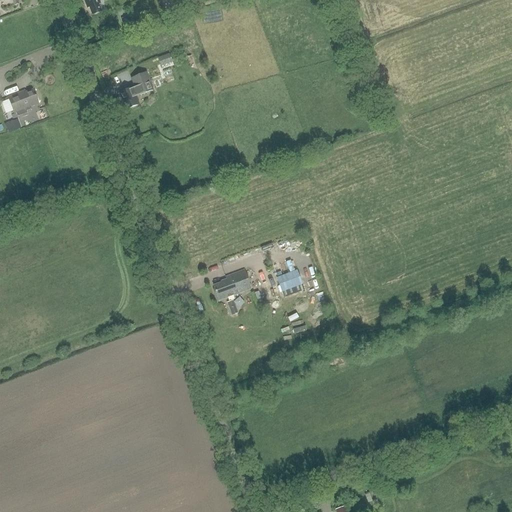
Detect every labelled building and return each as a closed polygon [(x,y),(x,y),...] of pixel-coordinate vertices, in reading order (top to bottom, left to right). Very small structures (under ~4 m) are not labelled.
[(83,0),(87,9),(89,8),(92,16),(101,12),(98,4),(100,4),(98,0),(83,0)] [(129,16),(121,19),(125,30),(133,27),(129,16)] [(116,23),(103,28),(107,38),(120,33),(116,23)] [(170,54),(158,59),(159,62),(161,68),(170,64),(173,63),(170,54)] [(131,79),(135,87),(119,93),(123,102),(126,110),(139,105),(136,97),(153,90),(146,73),(131,79)] [(27,116),(26,112),(31,110),(31,107),(39,104),(34,91),(24,94),(23,92),(9,98),(14,113),(16,112),(19,119),(27,116)] [(10,130),(21,126),(18,119),(8,123),(10,130)] [(298,270),(277,278),(282,292),(303,284),(298,270)] [(213,287),(218,301),(250,289),(244,271),(226,278),(225,278),(227,282),(213,287)] [(233,300),(227,303),(232,316),(238,313),(233,300)]
